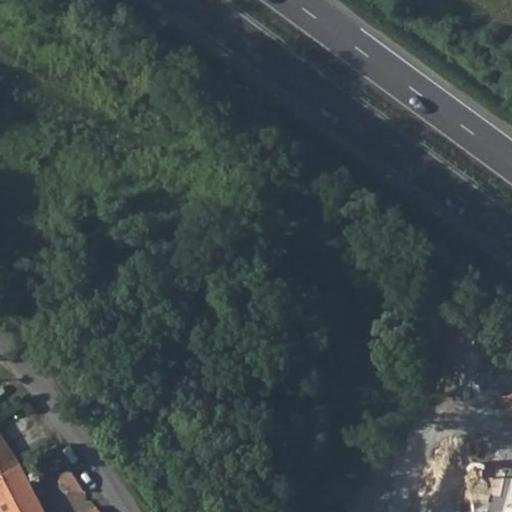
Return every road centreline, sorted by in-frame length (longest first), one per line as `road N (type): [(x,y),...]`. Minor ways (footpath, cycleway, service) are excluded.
road 1 (trunk): [(190,0),(511,236)]
road 2 (trunk): [(511,161),(291,0)]
road 3 (unclassified): [(0,338),(129,511)]
